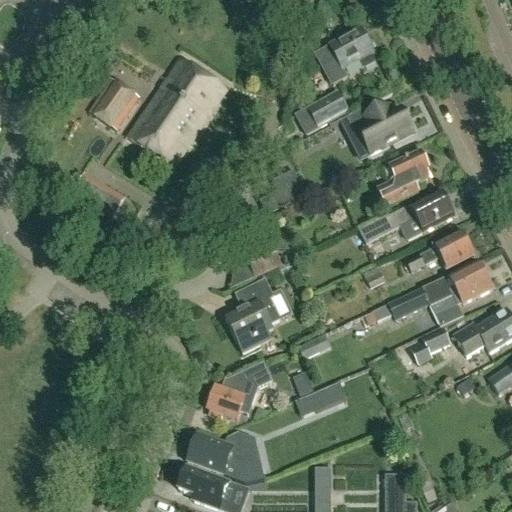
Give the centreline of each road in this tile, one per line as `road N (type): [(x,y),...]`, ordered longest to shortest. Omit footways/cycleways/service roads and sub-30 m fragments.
road 1 (residential): [(64,271),(13,230),(9,200),(79,0)]
road 2 (residential): [(143,321),(166,297),(208,283),(274,110)]
road 3 (tertiary): [(511,206),(418,0)]
road 4 (residential): [(134,511),(179,386),(172,358),(143,321)]
